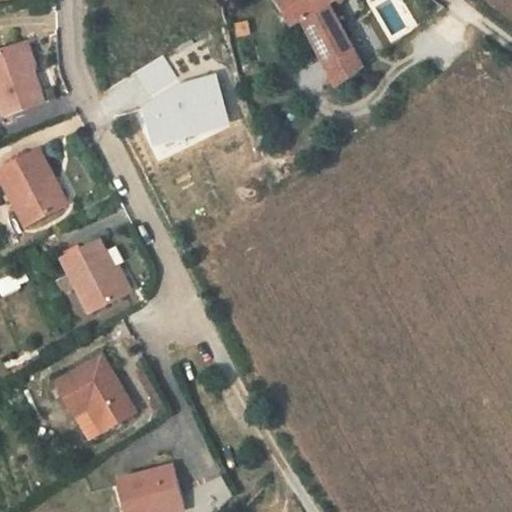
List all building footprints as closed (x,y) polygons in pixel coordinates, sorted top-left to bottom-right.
[(335,9),(340,12),(349,0),(283,0),(279,9),(292,34),(302,28),(337,96),(362,78),(327,14),(335,9)] [(25,57),(0,62),(0,125),(39,116),(25,57)] [(178,85),(164,63),(137,79),(151,101),(178,85)] [(156,154),(228,134),(214,84),(177,94),(182,110),(146,120),(156,154)] [(30,177),(0,193),(0,220),(18,255),(54,234),(41,208),(45,205),(30,177)] [(94,269),(55,289),(82,341),(119,320),(94,269)] [(96,386),(49,412),(79,469),(125,444),(96,386)] [(171,511),(162,482),(106,503),(109,511),(171,511)]
